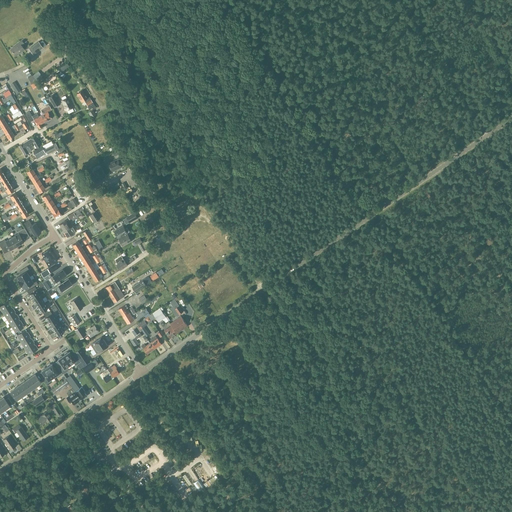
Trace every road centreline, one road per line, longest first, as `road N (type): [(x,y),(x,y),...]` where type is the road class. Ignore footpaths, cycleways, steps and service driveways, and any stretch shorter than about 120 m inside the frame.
road 1 (unclassified): [(201,332),(511,119)]
road 2 (track): [(260,291),(206,216),(89,291)]
road 3 (track): [(420,182),(286,0)]
road 4 (track): [(157,362),(204,430),(286,511)]
road 5 (residential): [(0,471),(140,374)]
road 6 (residential): [(140,374),(54,236)]
road 7 (track): [(401,0),(488,134)]
road 8 (residential): [(51,349),(3,275),(54,236)]
road 9 (track): [(100,109),(65,46),(89,0)]
